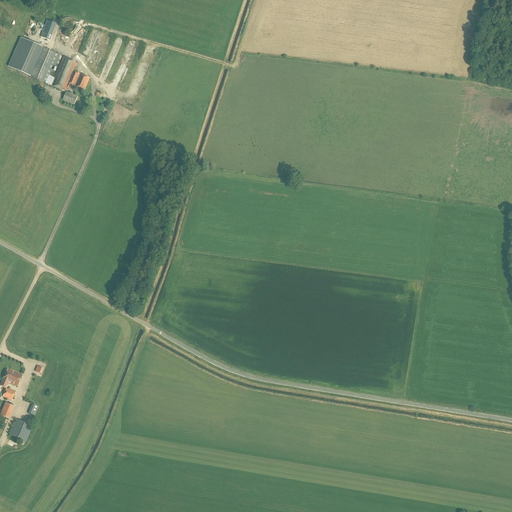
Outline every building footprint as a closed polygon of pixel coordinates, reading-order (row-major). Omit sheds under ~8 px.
[(59,24),(50,19),(42,37),(51,41),(59,24)] [(75,29),(75,27),(75,26),(75,24),(74,22),(73,21),(71,20),(70,19),(68,19),(66,19),(65,19),(63,20),(62,21),(61,22),(60,23),(59,24),(59,26),(59,28),(59,29),(59,31),(60,32),(61,33),(63,34),(64,35),(66,36),(68,36),(69,35),(71,35),(72,34),(73,33),(74,32),(75,30),(75,29)] [(90,78),(74,71),(77,63),(63,57),(54,78),(52,76),(60,55),(40,46),(21,38),(8,67),(27,75),(45,83),(46,83),(52,86),(65,92),(67,87),(68,83),(85,91),(90,78)] [(124,60),(117,74),(127,78),(133,63),(124,60)] [(77,97),(66,92),(63,99),(74,104),(77,97)] [(22,375),(8,369),(0,386),(5,388),(8,382),(18,387),(22,375)] [(2,397),(12,401),(15,392),(6,388),(2,397)] [(5,403),(0,414),(0,415),(8,419),(14,407),(5,403)] [(32,404),(28,413),(34,416),(39,406),(32,404)] [(9,435),(26,442),(33,426),(16,419),(9,435)]
